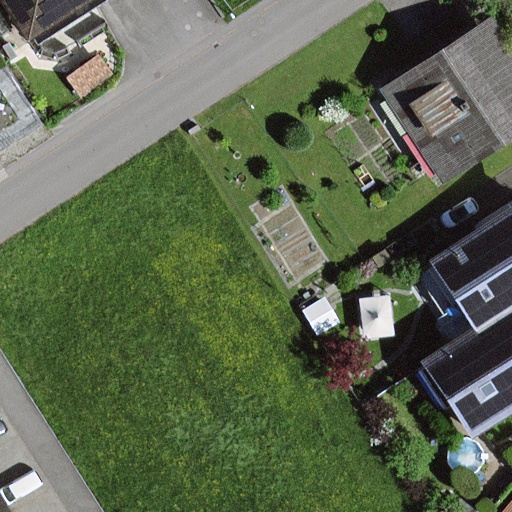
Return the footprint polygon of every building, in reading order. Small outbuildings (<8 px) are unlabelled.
[(0,0),(30,45),(100,0),(0,0)] [(511,142),(511,46),(493,17),(380,91),(444,188),(511,142)] [(109,52),(77,75),(92,95),(124,71),(109,52)] [(511,207),(430,261),(435,269),(420,278),(440,308),(456,298),(475,327),(480,335),(511,314),(511,207)] [(391,296),(358,299),(363,341),(396,338),(391,296)] [(326,300),(308,301),(309,326),(328,325),(327,309),(326,300)] [(511,314),(480,335),(475,327),(421,363),(472,441),(511,414),(511,314)] [(0,511),(14,511),(0,488),(0,511)] [(511,511),(511,502),(503,511),(511,511)]
